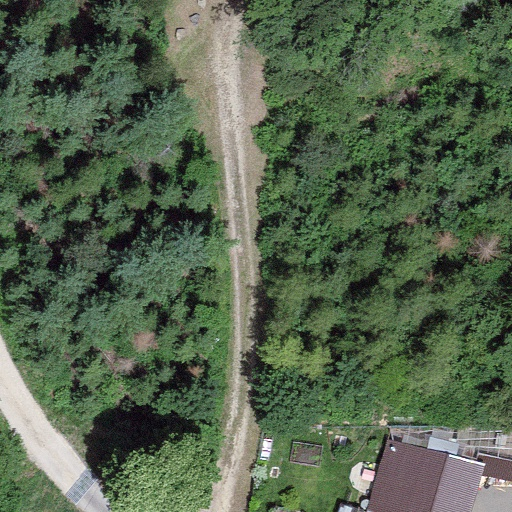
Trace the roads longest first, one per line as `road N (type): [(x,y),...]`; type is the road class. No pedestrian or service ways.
road 1 (track): [(237,511),(259,435),(260,396),(238,111),(240,29),(250,2)]
road 2 (track): [(0,370),(53,454),(104,511)]
